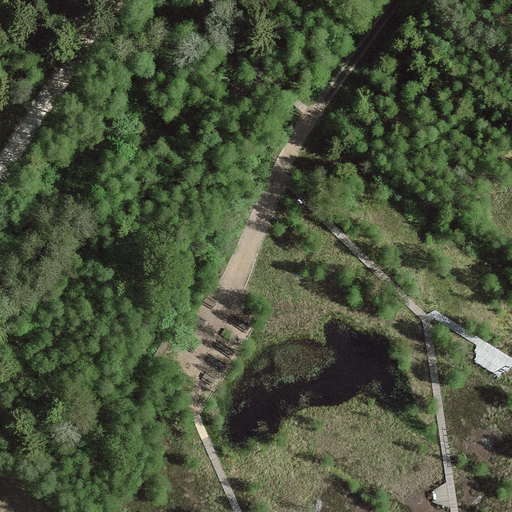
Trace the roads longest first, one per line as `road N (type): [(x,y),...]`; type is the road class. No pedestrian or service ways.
road 1 (track): [(399,0),(313,117),(182,375)]
road 2 (track): [(117,0),(0,174)]
